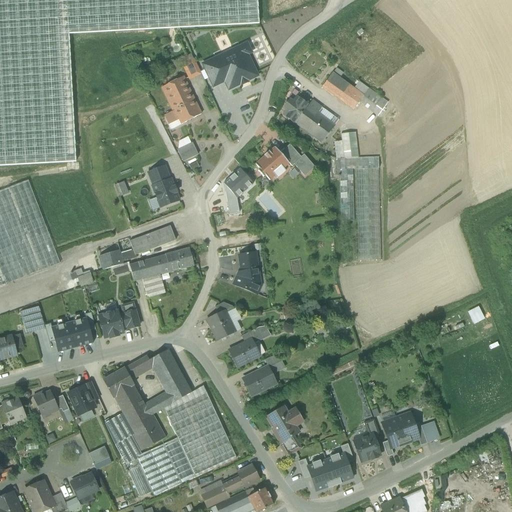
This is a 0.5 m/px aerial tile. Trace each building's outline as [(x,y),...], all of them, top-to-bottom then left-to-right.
[(0,0),(0,166),(75,163),(68,35),(258,25),(256,0),(0,0)] [(250,53),(246,44),(239,48),(241,51),(235,54),(237,59),(226,64),(224,59),(217,63),(216,63),(224,81),(228,90),(241,84),(241,85),(242,85),(241,82),(244,80),(246,83),(247,83),(246,81),(256,76),(246,55),(250,53)] [(239,48),(215,59),(217,63),(224,59),(226,64),(237,59),(235,54),(241,51),(239,48)] [(187,62),(185,57),(173,63),(176,69),(182,66),(189,81),(200,75),(193,59),(187,62)] [(216,63),(217,63),(215,59),(203,65),(213,87),(224,81),(216,63)] [(363,96),(332,73),(322,87),(353,110),(359,103),(363,97),(363,96)] [(183,77),(161,88),(172,112),(173,112),(194,101),(183,77)] [(368,90),(363,96),(363,97),(359,103),(370,111),(379,98),(368,90)] [(308,106),(296,98),(292,103),(289,101),(284,108),(287,110),(283,115),(295,124),(308,106)] [(194,101),(173,112),(172,112),(164,116),(168,125),(177,121),(179,126),(201,115),(194,101)] [(308,106),(295,124),(321,143),(334,126),(317,114),(321,108),(312,101),(308,106)] [(177,121),(168,125),(171,130),(179,126),(177,121)] [(355,133),(340,134),(341,142),(343,159),(358,159),(355,133)] [(179,142),(178,150),(190,144),(187,138),(179,142)] [(341,142),(334,143),(336,159),(343,159),(341,142)] [(178,150),(177,151),(183,162),(198,155),(192,143),(190,144),(178,150)] [(289,145),(280,153),(289,164),(291,167),(301,158),(289,145)] [(274,148),(269,152),(268,152),(264,156),(264,157),(255,165),(259,170),(257,172),(263,178),(265,176),(269,181),(275,176),(277,179),(285,171),(283,169),(289,164),(280,153),(274,148)] [(336,159),(334,159),(334,176),(337,176),(338,177),(339,177),(339,171),(353,170),(355,170),(378,169),(378,158),(358,159),(343,159),(336,159)] [(148,173),(153,187),(169,180),(164,167),(148,173)] [(378,169),(355,170),(357,261),(381,260),(378,169)] [(353,170),(339,171),(339,177),(340,222),(354,222),(353,170)] [(152,187),(160,208),(179,201),(176,194),(177,193),(174,187),(173,187),(170,180),(169,180),(153,187),(152,187)] [(0,191),(0,285),(59,263),(27,181),(0,191)] [(123,181),(112,184),(116,196),(127,193),(123,181)] [(164,229),(149,235),(154,249),(169,242),(164,229)] [(149,235),(130,242),(133,251),(135,256),(154,249),(149,235)] [(189,249),(164,256),(165,256),(157,258),(161,275),(162,275),(194,266),(189,249)] [(133,251),(126,253),(128,260),(135,258),(135,256),(133,251)] [(119,253),(99,258),(103,270),(123,265),(122,262),(120,255),(119,253)] [(126,253),(120,255),(122,262),(128,260),(126,253)] [(255,253),(238,256),(240,268),(241,273),(240,276),(236,276),(233,285),(256,295),(260,285),(259,278),(258,278),(257,270),(258,270),(255,253)] [(157,258),(129,266),(134,282),(142,280),(160,275),(161,275),(157,258)] [(76,273),(28,290),(32,302),(80,286),(76,273)] [(160,275),(142,280),(147,299),(165,294),(160,275)] [(0,313),(32,302),(28,290),(0,299),(0,313)] [(223,303),(214,307),(218,314),(224,311),(226,314),(233,310),(232,307),(223,303)] [(477,306),(466,312),(472,324),(483,319),(477,306)] [(39,308),(20,313),(26,334),(45,329),(39,308)] [(233,310),(226,314),(235,333),(241,331),(237,322),(241,320),(236,309),(233,310)] [(122,310),(97,316),(102,339),(127,333),(122,310)] [(218,314),(206,320),(217,342),(235,333),(226,314),(224,311),(218,314)] [(253,331),(241,337),(244,344),(250,341),(257,338),(253,331)] [(12,338),(16,351),(23,349),(20,336),(12,338)] [(12,338),(0,341),(0,360),(17,356),(16,351),(12,338)] [(244,344),(228,352),(236,368),(260,356),(257,357),(250,341),(244,344)] [(191,393),(168,350),(149,361),(148,361),(152,368),(165,393),(171,404),(191,393)] [(282,362),(278,355),(275,356),(264,361),(268,368),(282,362)] [(147,357),(129,367),(134,375),(141,371),(142,374),(152,368),(148,361),(149,361),(147,357)] [(282,362),(268,368),(272,376),(285,369),(282,362)] [(129,367),(124,370),(129,378),(134,375),(129,367)] [(268,368),(242,380),(250,396),(279,382),(273,384),(266,369),(268,368)] [(124,370),(103,381),(112,398),(113,397),(132,387),(133,386),(129,378),(124,370)] [(86,385),(67,392),(77,416),(95,408),(86,385)] [(143,405),(132,387),(113,397),(134,435),(131,436),(140,452),(162,440),(150,417),(143,405)] [(171,404),(163,409),(177,438),(142,455),(136,457),(137,459),(125,465),(124,465),(126,469),(127,472),(139,498),(152,492),(154,496),(236,459),(203,387),(191,393),(171,404)] [(50,392),(38,398),(37,396),(33,398),(41,416),(49,413),(49,415),(58,411),(53,400),(50,392)] [(165,393),(143,405),(150,417),(152,415),(163,409),(171,404),(165,393)] [(62,396),(53,400),(58,411),(61,409),(62,413),(68,410),(62,396)] [(17,399),(9,402),(9,401),(2,404),(2,406),(9,422),(10,424),(25,418),(17,399)] [(9,422),(2,406),(0,406),(0,424),(0,426),(1,426),(9,422)] [(294,437),(300,434),(297,428),(304,424),(295,409),(288,413),(285,407),(265,419),(271,429),(270,430),(279,446),(294,437)] [(411,414),(395,419),(405,445),(408,444),(408,443),(418,439),(415,429),(413,424),(415,424),(411,414)] [(165,438),(152,415),(150,417),(162,440),(165,438)] [(395,419),(381,424),(387,442),(390,449),(391,449),(401,445),(402,446),(405,445),(395,419)] [(380,437),(374,420),(363,424),(368,437),(372,435),(374,439),(380,437)] [(420,427),(415,429),(418,439),(420,446),(427,444),(420,427)] [(368,437),(353,442),(360,463),(371,459),(371,461),(377,459),(376,457),(380,456),(374,439),(372,435),(368,437)] [(131,436),(114,446),(125,465),(137,459),(136,457),(142,455),(140,452),(131,436)] [(294,437),(279,446),(286,458),(301,449),(294,437)] [(387,442),(382,444),(387,457),(393,455),(391,449),(390,449),(387,442)] [(300,460),(311,493),(351,479),(345,463),(352,461),(346,445),(300,460)] [(95,470),(111,462),(103,446),(87,453),(95,470)] [(252,466),(238,473),(239,476),(245,487),(245,488),(259,480),(252,466)] [(91,475),(70,484),(77,500),(98,490),(91,475)] [(239,476),(222,483),(224,486),(228,495),(228,494),(245,487),(239,476)] [(202,497),(224,486),(222,483),(221,480),(199,491),(202,497)] [(43,482),(25,490),(29,499),(27,501),(29,505),(32,506),(34,511),(42,511),(50,509),(54,507),(50,499),(43,482)] [(229,497),(228,494),(228,495),(224,486),(202,497),(207,508),(229,497)] [(252,495),(248,497),(253,509),(254,511),(259,511),(274,505),(265,489),(252,495)] [(249,490),(224,502),(228,511),(231,511),(236,510),(237,511),(247,511),(253,509),(248,497),(252,495),(249,490)] [(20,511),(12,494),(0,499),(0,511),(20,511)] [(60,494),(50,499),(54,507),(50,509),(51,511),(63,511),(68,510),(60,494)] [(74,500),(66,504),(70,511),(78,508),(74,500)] [(404,511),(399,500),(381,508),(382,511),(404,511)] [(228,511),(224,502),(210,509),(211,511),(228,511)]
